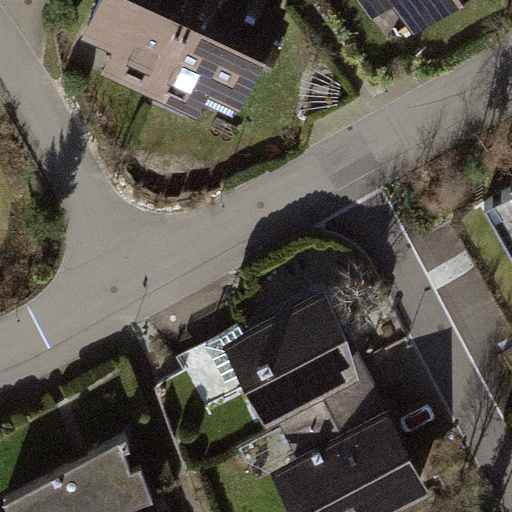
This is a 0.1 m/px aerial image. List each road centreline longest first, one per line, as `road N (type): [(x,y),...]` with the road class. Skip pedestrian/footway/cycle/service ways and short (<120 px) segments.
road 1 (residential): [(511,487),(340,161)]
road 2 (residential): [(122,275),(30,97),(0,59)]
road 3 (residential): [(340,161),(122,275)]
road 4 (residential): [(511,69),(340,161)]
road 5 (residential): [(122,275),(0,336)]
